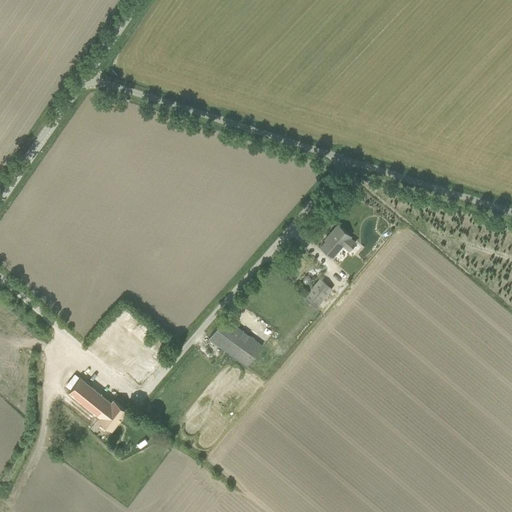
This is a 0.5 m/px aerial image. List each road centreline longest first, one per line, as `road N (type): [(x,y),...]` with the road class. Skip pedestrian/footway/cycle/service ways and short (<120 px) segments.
road 1 (unclassified): [(0,279),(131,399),(145,397),(346,159)]
road 2 (unclassified): [(346,159),(86,77)]
road 3 (unclassified): [(511,212),(346,159)]
road 4 (unclassified): [(0,205),(86,77)]
